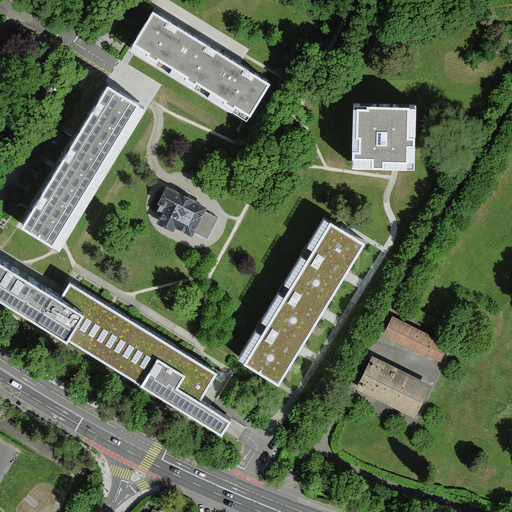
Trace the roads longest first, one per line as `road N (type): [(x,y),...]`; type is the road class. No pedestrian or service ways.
road 1 (tertiary): [(0,136),(91,0)]
road 2 (primary): [(0,366),(127,442)]
